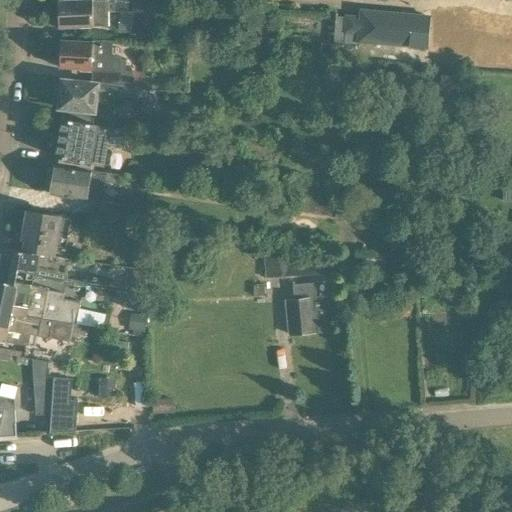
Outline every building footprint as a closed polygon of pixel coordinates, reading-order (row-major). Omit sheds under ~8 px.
[(153,28),(155,5),(107,2),(58,3),(58,30),(92,29),(92,27),(109,27),(108,12),(132,12),(131,34),(152,36),(153,28)] [(333,59),(348,60),(350,47),(360,48),(361,43),(426,49),(425,56),(491,62),(491,54),(511,55),(511,25),(495,24),(495,17),(478,15),(479,13),(446,10),(446,12),(430,11),(429,19),(360,13),(360,20),(346,19),(345,34),(335,33),(335,39),(333,59)] [(333,59),(335,39),(319,38),(318,57),(333,59)] [(97,75),(96,81),(136,85),(136,82),(133,73),(125,72),(126,64),(119,58),(112,57),(113,41),(92,40),(91,45),(61,43),(60,69),(80,70),(79,74),(97,75)] [(467,92),(469,78),(440,75),(439,90),(467,92)] [(65,110),(64,120),(107,128),(111,98),(135,100),(137,89),(62,81),(59,110),(65,110)] [(107,145),(124,148),(127,132),(107,128),(64,120),(62,120),(53,167),(90,173),(92,166),(104,168),(107,145)] [(121,179),(106,176),(90,173),(53,167),(49,195),(94,202),(91,219),(145,226),(147,209),(102,201),(105,184),(120,187),(121,179)] [(274,175),(266,175),(262,182),(266,188),(274,189),(278,182),(274,175)] [(390,207),(392,190),(371,187),(369,205),(390,207)] [(247,204),(248,192),(233,189),(231,202),(247,204)] [(270,195),(268,207),(281,209),(282,196),(270,195)] [(396,225),(398,215),(385,213),(385,211),(297,198),(295,211),(334,217),(334,218),(384,225),(384,223),(396,225)] [(26,243),(23,253),(52,259),(54,249),(65,251),(70,222),(27,213),(22,242),(26,243)] [(69,263),(1,248),(0,251),(0,281),(14,285),(18,268),(35,271),(33,277),(64,283),(69,263)] [(282,261),(281,251),(263,253),(266,280),(325,274),(323,257),(282,261)] [(383,272),(384,259),(361,258),(360,269),(363,269),(363,279),(374,279),(374,271),(383,272)] [(49,293),(16,285),(0,281),(0,311),(73,328),(75,328),(80,305),(63,301),(64,297),(48,295),(49,293)] [(317,299),(316,284),(295,286),(296,301),(286,302),(289,336),(326,333),(323,298),(317,299)] [(70,342),(73,328),(0,311),(0,342),(4,344),(5,341),(20,345),(22,333),(70,342)] [(143,337),(146,317),(131,314),(128,330),(133,331),(133,335),(143,337)] [(36,417),(51,416),(53,378),(46,378),(45,360),(32,361),(32,365),(36,417)] [(72,379),(53,378),(51,416),(50,434),(76,432),(78,401),(70,400),(72,379)] [(114,400),(115,379),(99,378),(98,398),(114,400)] [(147,407),(147,383),(137,383),(137,389),(135,389),(135,396),(133,396),(133,407),(147,407)] [(0,438),(17,438),(14,400),(0,396),(0,438)] [(153,414),(172,413),(172,400),(152,401),(153,414)]
